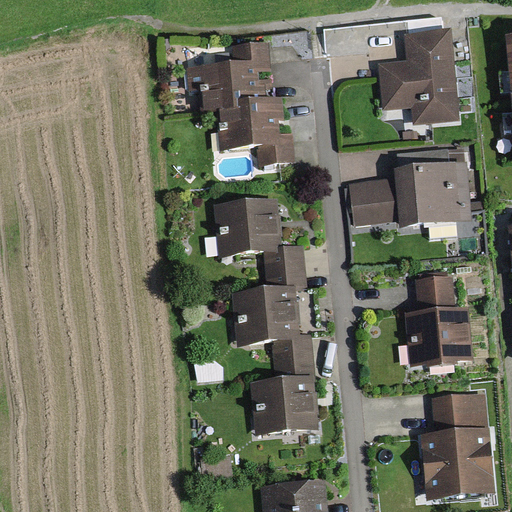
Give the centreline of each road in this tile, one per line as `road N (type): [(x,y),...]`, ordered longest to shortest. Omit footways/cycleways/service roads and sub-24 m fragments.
road 1 (residential): [(360,511),(318,66)]
road 2 (track): [(511,8),(214,31),(152,22)]
